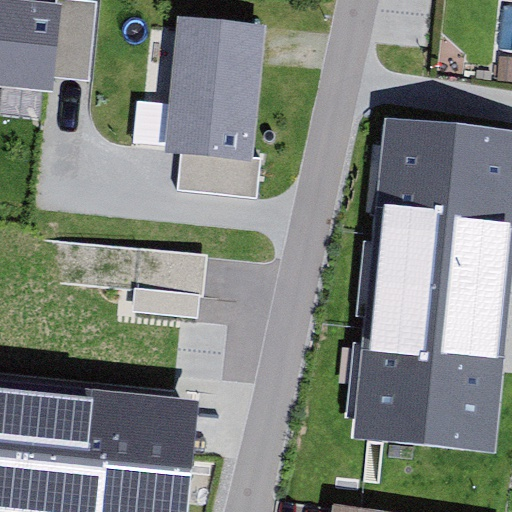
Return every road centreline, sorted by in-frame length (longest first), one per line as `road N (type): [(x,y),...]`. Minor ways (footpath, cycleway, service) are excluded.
road 1 (residential): [(246,511),(352,0)]
road 2 (unknown): [(310,204),(94,176)]
